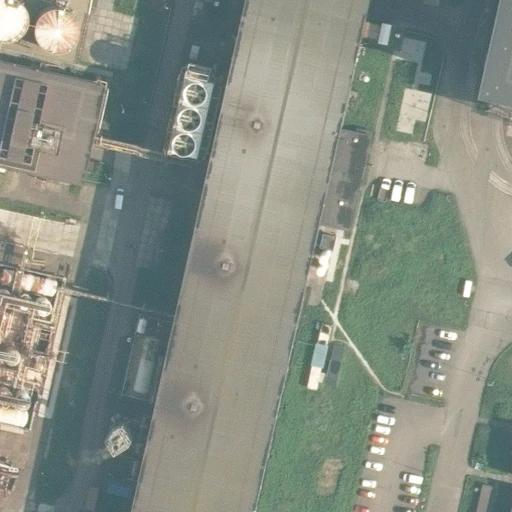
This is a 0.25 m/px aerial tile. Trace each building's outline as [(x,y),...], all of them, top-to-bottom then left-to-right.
[(25,17),(25,16),(25,11),(24,7),(22,3),(19,0),(0,0),(0,38),(2,39),(10,38),(15,35),(19,32),(23,26),(25,22),(25,17)] [(253,511),(296,322),(298,315),(306,278),(313,246),(318,225),(318,223),(349,229),(349,226),(351,220),(356,195),(370,135),(339,128),(343,113),(345,105),(353,107),(357,91),(348,89),(358,44),(360,38),(364,19),(368,0),(248,0),(245,14),(244,19),(184,290),(156,413),(138,496),(133,511),(253,511)] [(511,0),(501,0),(482,87),(496,90),(505,92),(511,93),(511,0)] [(76,27),(76,26),(74,18),(73,15),(69,11),(63,6),(58,4),(54,3),(49,4),(44,5),(37,10),(32,17),(30,21),(30,25),(30,30),(31,34),(35,41),(39,45),(43,47),(47,49),(51,49),(56,49),(61,48),(68,44),(71,40),(74,36),(75,31),(76,27)] [(390,25),(381,23),(377,42),(385,44),(390,25)] [(88,131),(98,87),(99,83),(0,60),(0,163),(77,181),(80,169),(95,173),(98,162),(82,159),(86,143),(101,146),(104,134),(88,131)] [(333,240),(334,237),(323,234),(320,246),(331,249),(332,246),(333,240)] [(336,383),(346,347),(334,343),(324,379),(336,383)]
